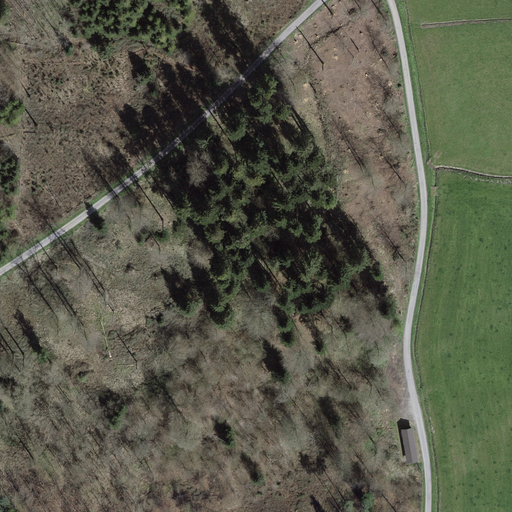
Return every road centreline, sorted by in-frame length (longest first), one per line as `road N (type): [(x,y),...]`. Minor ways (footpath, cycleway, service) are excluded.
road 1 (track): [(390,0),(421,171),(423,221),(404,356),(427,468),(426,511)]
road 2 (track): [(0,270),(335,0)]
